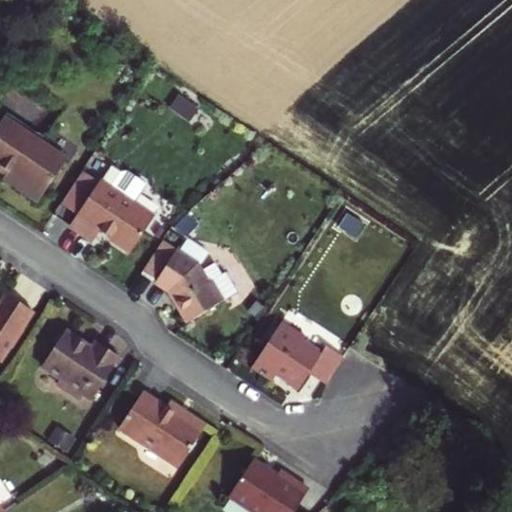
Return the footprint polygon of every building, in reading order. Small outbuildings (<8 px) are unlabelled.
[(37,202),(65,159),(3,117),(0,121),(0,165),(6,170),(1,178),(37,202)] [(109,169),(100,183),(108,188),(117,174),(109,169)] [(75,215),(98,182),(81,171),(59,204),(75,215)] [(75,215),(67,227),(90,242),(97,232),(128,253),(152,218),(130,203),(142,185),(124,173),(117,174),(108,188),(100,183),(98,182),(75,215)] [(168,288),(154,279),(174,250),(160,241),(137,275),(165,294),(168,288)] [(206,282),(195,264),(174,250),(154,279),(168,288),(165,294),(168,295),(183,321),(221,301),(210,281),(206,282)] [(0,357),(30,312),(4,295),(0,301),(0,357)] [(321,384),(339,357),(322,346),(317,354),(300,343),(303,339),(278,321),(246,370),(266,383),(272,374),(295,389),(305,374),(321,384)] [(81,349),(80,344),(62,333),(60,336),(56,336),(49,346),(50,351),(38,368),(56,380),(53,385),(77,401),(81,396),(88,402),(116,359),(93,344),(87,352),(81,349)] [(165,404),(161,409),(138,394),(114,430),(174,470),(202,428),(165,404)] [(276,474),(273,479),(249,462),(224,499),(244,511),(291,511),(304,493),(276,474)]
